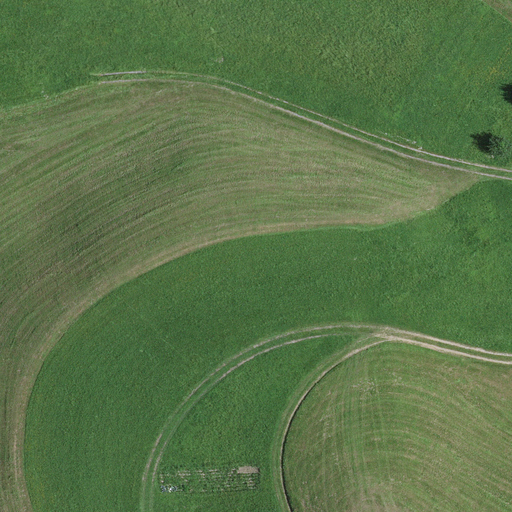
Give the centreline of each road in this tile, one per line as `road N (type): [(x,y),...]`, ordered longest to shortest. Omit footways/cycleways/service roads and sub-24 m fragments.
road 1 (track): [(100,78),(211,81),(404,150),(511,175)]
road 2 (track): [(290,511),(278,478),(279,435),(297,396),(330,365),(373,338),(398,334),(511,361)]
